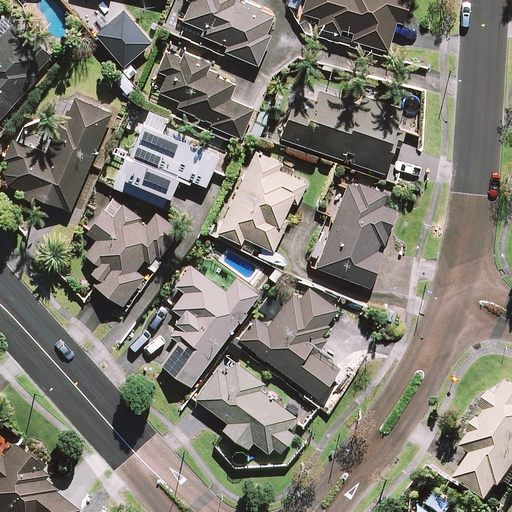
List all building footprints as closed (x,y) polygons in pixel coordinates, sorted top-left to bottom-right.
[(187,0),(189,0),(181,20),(203,28),(196,45),(222,55),(223,50),(256,63),(276,13),(244,0),(187,0)] [(408,0),(304,0),(302,13),(320,17),(317,27),(353,35),(352,40),(388,49),(395,19),(403,21),(408,0)] [(151,41),(124,10),(97,34),(123,65),(151,41)] [(50,56),(5,15),(0,21),(0,117),(40,74),(37,71),(50,56)] [(212,63),(184,51),(182,56),(169,51),(160,72),(166,74),(159,91),(180,100),(177,107),(211,121),(210,125),(240,138),(247,122),(253,107),(228,97),(235,80),(209,70),(212,63)] [(136,85),(119,69),(110,78),(126,95),(136,85)] [(344,94),(315,84),(313,92),(297,87),(280,137),(382,171),(403,108),(346,89),(344,94)] [(7,181),(7,183),(18,187),(16,192),(36,200),(38,195),(71,209),(111,113),(75,97),(66,119),(61,117),(46,151),(12,137),(3,159),(9,161),(8,162),(7,164),(7,165),(6,167),(6,168),(5,169),(5,171),(5,172),(5,174),(5,176),(5,177),(6,178),(6,180),(7,181)] [(162,206),(174,177),(190,184),(192,179),(204,184),(217,153),(162,131),(167,118),(149,111),(131,155),(127,154),(114,186),(162,206)] [(289,166),(255,151),(217,232),(240,243),(243,236),(271,249),(303,179),(287,171),(289,166)] [(354,186),(347,183),(341,197),(330,193),(322,212),(333,217),(315,266),(368,286),(397,208),(382,202),(383,200),(386,191),(356,180),(354,186)] [(98,263),(91,273),(97,277),(93,283),(123,305),(145,274),(137,268),(144,259),(149,263),(155,254),(160,258),(179,231),(153,212),(147,221),(142,218),(112,196),(87,231),(97,239),(86,254),(98,263)] [(225,291),(190,265),(175,284),(184,291),(172,307),(182,315),(168,333),(177,339),(160,363),(190,385),(257,293),(235,277),(225,291)] [(258,307),(261,309),(239,337),(317,397),(338,369),(318,354),(328,340),(319,333),(338,309),(308,286),(299,298),(293,293),(282,308),(266,296),(258,307)] [(292,427),(300,418),(254,382),(256,378),(235,362),(230,367),(221,360),(194,396),(227,422),(222,427),(247,447),(252,440),(268,452),(274,445),(280,450),(296,430),(292,427)] [(511,389),(505,385),(497,397),(491,393),(481,409),(485,411),(462,448),(472,455),(456,481),(491,503),(511,469),(511,389)] [(47,475),(40,469),(43,465),(14,442),(0,458),(0,511),(76,511),(53,493),(56,489),(43,479),(47,475)]
